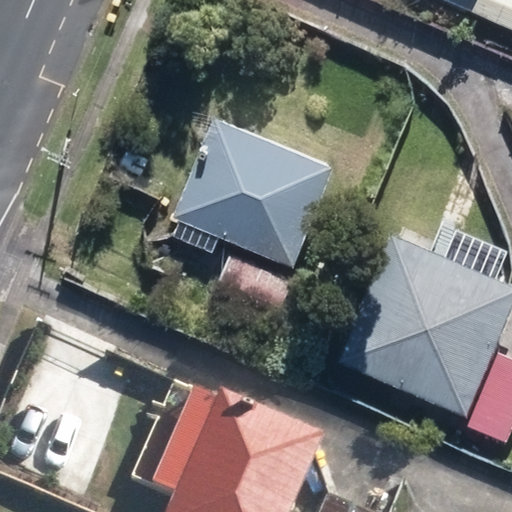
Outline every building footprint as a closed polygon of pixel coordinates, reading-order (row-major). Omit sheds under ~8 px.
[(457,0),(501,19),(509,0),(457,0)] [(306,260),(347,159),(223,109),(182,211),(306,260)] [(511,325),(511,268),(405,223),(350,355),(477,408),(511,325)] [(301,276),(241,249),(219,300),(279,326),(301,276)] [(511,349),(510,349),(478,424),(511,438),(511,349)] [(301,511),(332,442),(229,397),(178,511),(301,511)] [(366,511),(335,498),(328,511),(366,511)]
